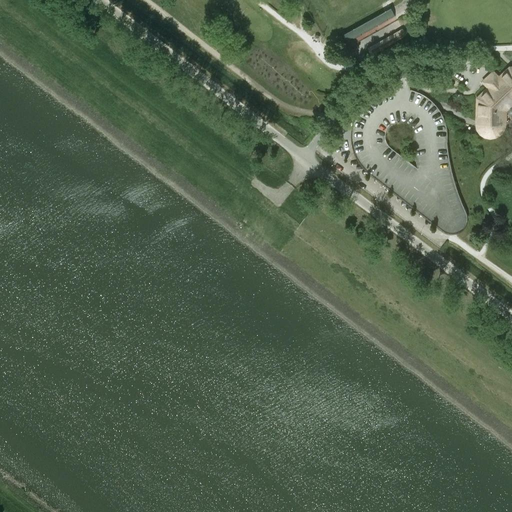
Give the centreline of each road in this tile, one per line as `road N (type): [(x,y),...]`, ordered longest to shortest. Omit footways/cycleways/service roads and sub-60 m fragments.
road 1 (unclassified): [(511,321),(95,0)]
road 2 (track): [(145,0),(270,97),(331,124)]
